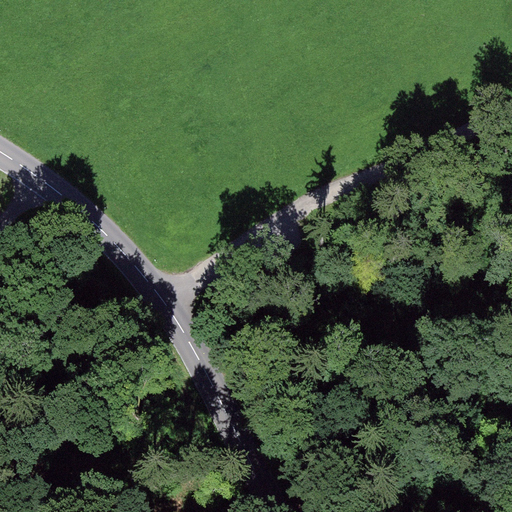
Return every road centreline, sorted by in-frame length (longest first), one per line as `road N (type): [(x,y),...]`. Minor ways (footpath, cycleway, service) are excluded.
road 1 (tertiary): [(0,152),(95,221),(170,306),(278,511)]
road 2 (track): [(170,306),(511,100)]
